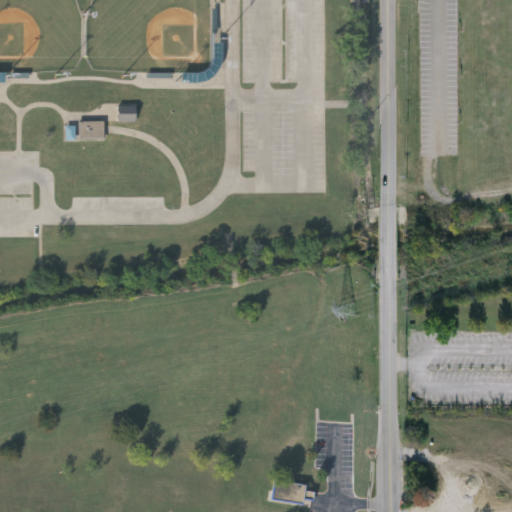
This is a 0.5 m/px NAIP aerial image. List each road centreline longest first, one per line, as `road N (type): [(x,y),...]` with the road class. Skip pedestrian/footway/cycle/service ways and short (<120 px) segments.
road 1 (tertiary): [(389,289),(391,511)]
road 2 (tertiary): [(387,0),(388,201)]
